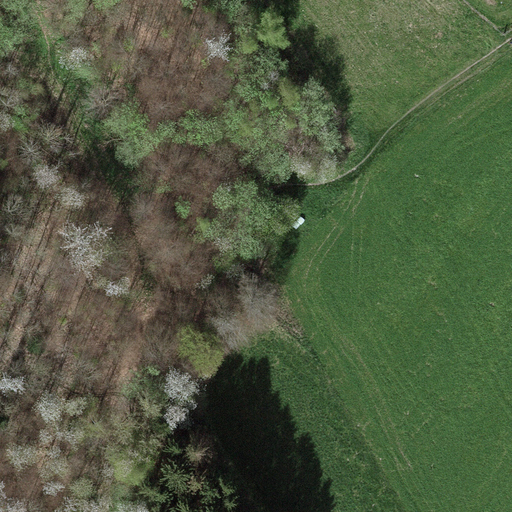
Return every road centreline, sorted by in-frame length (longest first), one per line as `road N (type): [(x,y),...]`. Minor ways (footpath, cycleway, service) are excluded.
road 1 (track): [(19,0),(133,263),(109,511)]
road 2 (track): [(278,200),(356,167),(511,56)]
